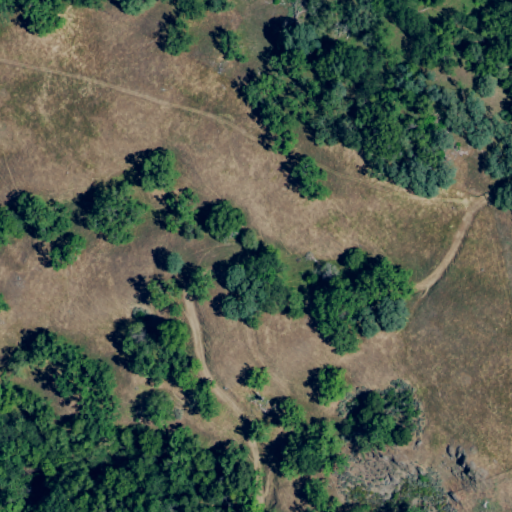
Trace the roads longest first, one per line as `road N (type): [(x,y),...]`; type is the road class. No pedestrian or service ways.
road 1 (track): [(412,292),(332,273),(208,264),(183,296),(202,368),(256,441),(274,511)]
road 2 (track): [(511,191),(472,209),(432,279),(412,292)]
